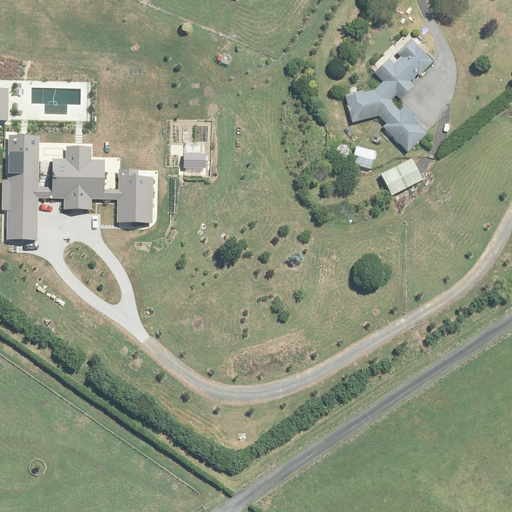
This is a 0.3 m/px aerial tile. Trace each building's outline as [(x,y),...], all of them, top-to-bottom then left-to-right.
[(372,89),(340,96),(347,121),(374,115),(383,122),(380,125),(404,150),(426,130),(391,101),(395,98),(398,101),(418,82),(412,77),(432,58),(407,41),(391,52),(396,56),(388,62),(384,58),(368,72),(379,82),(372,89)] [(0,89),(0,119),(8,120),(9,90),(0,89)] [(7,210),(7,239),(38,240),(39,199),(63,199),(63,210),(93,211),(93,199),(117,200),(117,222),(154,223),(155,177),(140,177),(140,168),(120,168),(119,190),(105,189),(105,160),(92,160),(92,146),(67,145),(67,160),(56,160),(55,188),(37,187),(38,135),(10,134),(9,181),(3,181),(2,210),(7,210)] [(374,149),(349,144),(345,163),(370,169),(374,149)] [(184,153),(183,167),(204,168),(204,154),(184,153)] [(409,156),(376,172),(387,194),(420,178),(409,156)]
